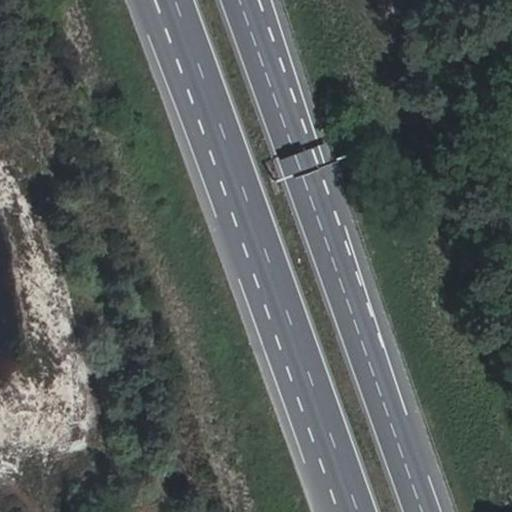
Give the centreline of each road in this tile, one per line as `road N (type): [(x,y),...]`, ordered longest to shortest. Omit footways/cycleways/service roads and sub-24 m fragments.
road 1 (motorway): [(420,511),(295,166)]
road 2 (motorway): [(241,186),(356,511)]
road 3 (motorway): [(154,0),(241,186)]
road 4 (motorway): [(173,0),(241,186)]
road 5 (motorway): [(295,166),(235,0)]
road 6 (motorway): [(295,166),(247,0)]
